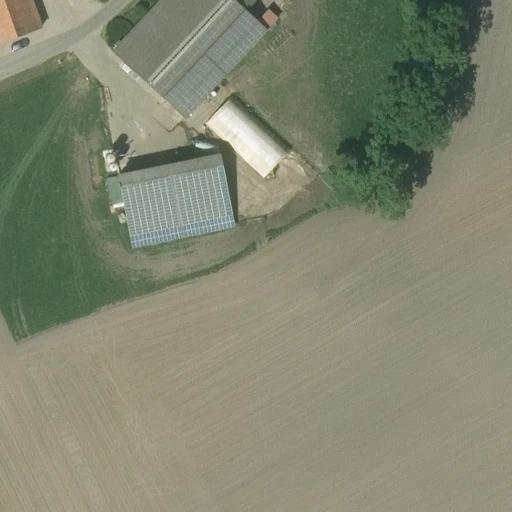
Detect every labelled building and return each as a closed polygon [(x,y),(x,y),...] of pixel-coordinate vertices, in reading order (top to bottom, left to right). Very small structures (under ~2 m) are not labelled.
[(29,0),(0,0),(0,43),(40,29),(29,0)] [(231,0),(161,0),(113,52),(165,100),(246,13),(231,0)] [(265,31),(246,13),(165,100),(184,118),(265,31)] [(204,123),(264,177),(290,148),(230,94),(204,123)] [(217,154),(119,174),(130,234),(228,214),(217,154)] [(228,214),(130,234),(133,246),(231,226),(228,214)]
